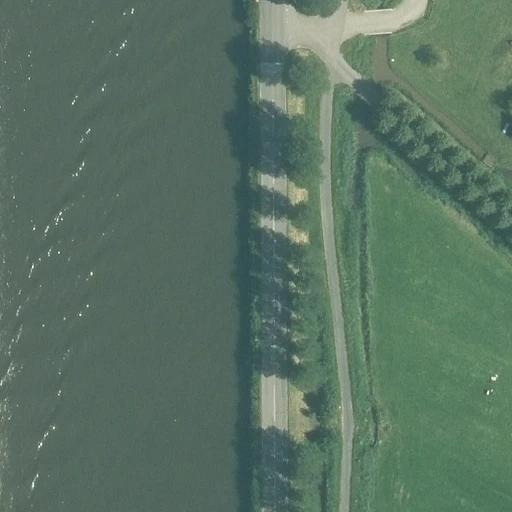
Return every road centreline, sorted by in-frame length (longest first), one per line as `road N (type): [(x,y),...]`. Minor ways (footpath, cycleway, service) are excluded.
road 1 (tertiary): [(277,511),(272,34)]
road 2 (track): [(511,209),(330,51)]
